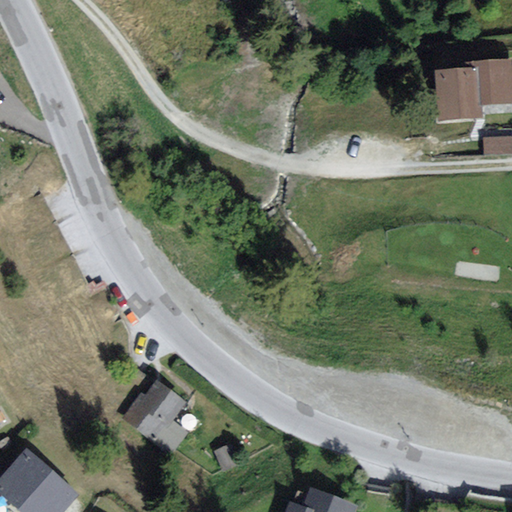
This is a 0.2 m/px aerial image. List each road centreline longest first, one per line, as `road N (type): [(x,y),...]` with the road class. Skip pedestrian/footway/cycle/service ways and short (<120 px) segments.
road 1 (residential): [(10,0),(106,221),(160,310),(194,346),(302,423),(511,478)]
road 2 (residential): [(81,0),(168,111),(244,152),(344,170),(511,164)]
